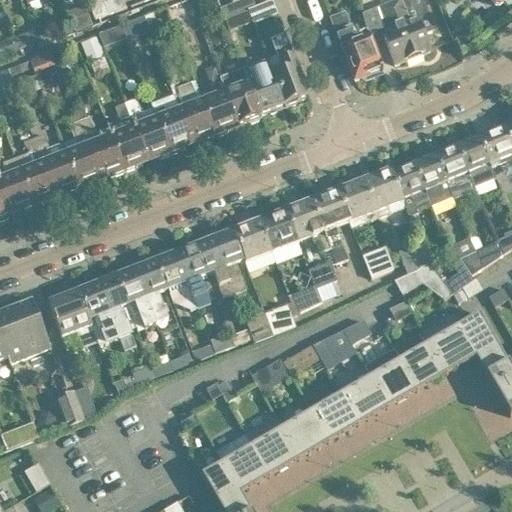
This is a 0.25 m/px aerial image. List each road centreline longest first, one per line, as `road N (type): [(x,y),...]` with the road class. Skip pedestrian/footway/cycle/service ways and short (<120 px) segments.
road 1 (residential): [(0,278),(352,143)]
road 2 (unclassified): [(352,143),(455,105),(511,71)]
road 3 (residential): [(352,143),(297,0)]
